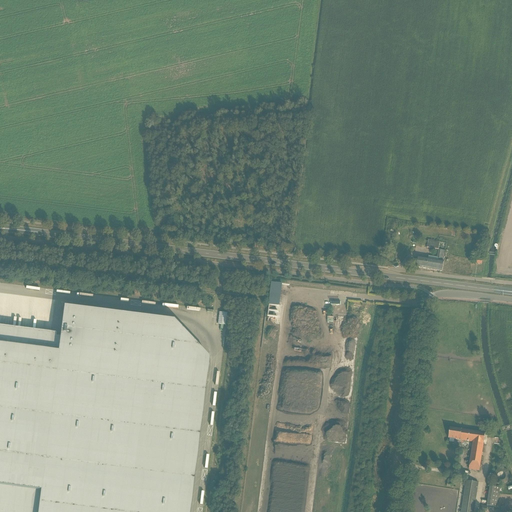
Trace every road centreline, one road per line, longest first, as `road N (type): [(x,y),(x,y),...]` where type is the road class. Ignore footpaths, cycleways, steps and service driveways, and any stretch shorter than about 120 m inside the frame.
road 1 (primary): [(511,292),(0,228)]
road 2 (unclassified): [(511,300),(450,292),(427,301),(402,511)]
